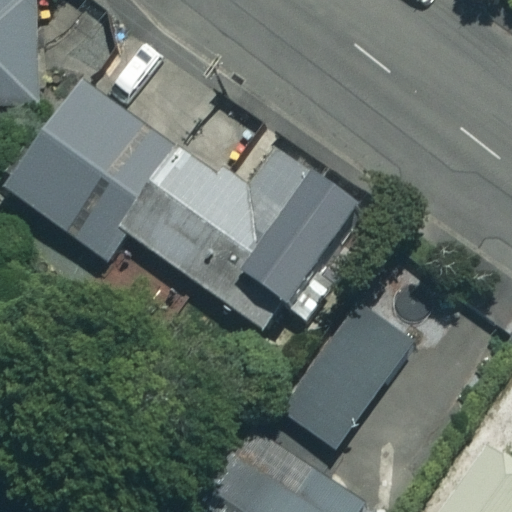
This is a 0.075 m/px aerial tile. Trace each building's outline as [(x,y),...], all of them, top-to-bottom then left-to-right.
[(34,0),(0,0),(0,107),(34,108),(34,0)] [(124,237),(181,157),(80,84),(3,193),(104,265),(124,237)] [(181,157),(124,237),(262,335),(281,309),(307,327),(343,276),(319,259),(355,208),(263,142),(229,191),(181,157)] [(413,349),(358,306),(276,411),(330,454),(413,349)] [(511,511),(511,375),(419,511),(511,511)] [(307,511),(226,455),(187,511),(307,511)]
